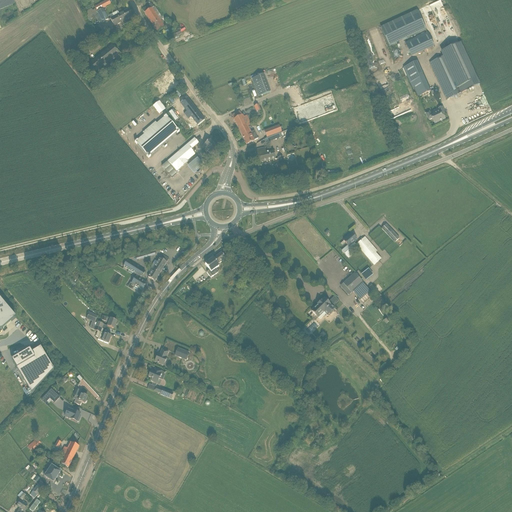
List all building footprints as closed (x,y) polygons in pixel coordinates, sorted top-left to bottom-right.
[(0,0),(0,9),(17,3),(16,0),(0,0)] [(88,11),(84,13),(87,17),(103,9),(111,4),(108,0),(100,4),(94,7),(95,9),(89,12),(88,11)] [(145,13),(144,13),(157,32),(165,27),(160,21),(163,19),(154,7),(151,4),(142,10),(145,13)] [(442,6),(434,10),(439,21),(448,16),(442,6)] [(103,9),(87,17),(89,20),(98,15),(102,23),(109,19),(103,9)] [(111,18),(110,18),(114,26),(132,16),(128,9),(114,16),(111,18)] [(380,27),(389,47),(426,30),(417,10),(380,27)] [(405,43),(412,57),(434,47),(427,32),(405,43)] [(443,57),(430,63),(447,100),(461,93),(479,85),(460,43),(444,51),(441,52),(443,57)] [(108,64),(107,62),(115,56),(119,52),(112,45),(109,49),(108,48),(86,66),(92,74),(103,65),(104,67),(108,64)] [(430,92),(417,62),(403,68),(405,72),(411,69),(423,95),(430,92)] [(251,79),(258,97),(270,92),(264,74),(251,79)] [(151,83),(139,92),(143,97),(141,98),(149,108),(157,101),(155,99),(158,96),(162,94),(154,84),(153,85),(151,83)] [(331,94),(293,109),(299,125),(337,110),(331,94)] [(187,98),(180,104),(186,112),(184,114),(188,119),(191,117),(197,126),(205,120),(187,98)] [(154,105),(159,114),(166,110),(161,101),(154,105)] [(425,113),(429,120),(432,119),(435,124),(446,119),(443,114),(445,113),(443,107),(438,109),(439,112),(431,115),(430,111),(425,113)] [(242,115),(241,115),(240,111),(232,115),(234,119),(233,119),(246,145),(254,141),(254,140),(258,138),(254,131),(251,132),(248,126),(247,123),(250,122),(247,116),(244,117),(242,115)] [(143,133),(144,134),(137,140),(135,142),(137,144),(147,155),(146,156),(148,158),(151,156),(150,156),(162,146),(165,148),(166,147),(167,146),(165,143),(177,133),(179,131),(177,129),(167,118),(168,118),(166,115),(163,117),(164,118),(157,124),(155,122),(143,133)] [(276,127),(269,129),(272,135),(278,133),(281,131),(279,127),(276,128),(276,127)] [(193,148),(198,143),(194,139),(166,162),(176,174),(178,173),(176,171),(179,169),(187,163),(187,161),(195,154),(193,153),(194,152),(193,148)] [(203,146),(210,154),(218,148),(210,139),(203,146)] [(254,150),(257,163),(275,159),(273,150),(265,152),(264,148),(254,150)] [(204,164),(197,156),(187,165),(194,173),(204,164)] [(382,229),(395,243),(399,239),(386,225),(382,229)] [(358,248),(374,266),(381,260),(363,239),(359,242),(351,234),(343,241),(346,245),(347,246),(341,251),(348,259),(354,253),(351,249),(357,244),(359,247),(358,248)] [(224,262),(227,260),(221,252),(213,258),(205,264),(210,270),(207,273),(210,278),(218,272),(216,269),(219,266),(218,265),(223,261),(224,262)] [(155,282),(169,259),(162,255),(148,277),(155,282)] [(366,280),(373,276),(370,269),(362,273),(366,280)] [(343,284),(340,286),(348,296),(353,292),(358,297),(360,300),(370,291),(354,273),(342,284),(343,284)] [(146,284),(140,280),(141,278),(138,276),(137,275),(135,277),(131,283),(135,286),(135,287),(138,288),(142,290),(146,284)] [(331,300),(335,304),(339,300),(335,296),(331,300)] [(0,330),(2,330),(16,318),(0,299),(0,330)] [(312,313),(317,319),(324,313),(327,317),(334,309),(324,299),(321,302),(321,301),(317,305),(318,305),(311,312),(312,313)] [(95,323),(97,316),(89,313),(86,320),(93,323),(92,328),(94,330),(97,332),(95,337),(98,339),(98,340),(108,344),(111,337),(105,334),(103,333),(105,330),(102,329),(94,325),(95,323)] [(108,323),(107,326),(114,329),(117,322),(106,317),(104,322),(108,323)] [(314,322),(307,329),(310,332),(317,325),(314,322)] [(13,363),(31,393),(54,370),(40,347),(31,353),(29,350),(16,357),(18,360),(13,363)] [(178,348),(175,356),(186,360),(189,353),(178,348)] [(162,349),(160,355),(158,354),(155,362),(163,366),(166,358),(168,352),(162,349)] [(0,427),(1,427),(27,398),(3,358),(0,360),(0,427)] [(151,379),(152,379),(151,381),(157,384),(161,374),(160,373),(161,371),(155,369),(155,371),(151,370),(148,377),(152,379),(151,379)] [(160,394),(160,395),(170,399),(173,393),(162,389),(162,390),(155,387),(154,391),(160,394)] [(60,397),(51,388),(45,394),(54,403),(60,397)] [(76,389),(73,395),(75,396),(73,399),(75,400),(74,403),(80,405),(81,403),(84,404),(85,403),(86,403),(86,402),(86,401),(87,397),(83,395),(78,393),(80,390),(76,389)] [(80,415),(68,409),(65,417),(77,422),(77,421),(78,422),(80,418),(79,418),(80,415)] [(27,447),(31,452),(41,444),(37,439),(27,447)] [(64,457),(60,464),(68,468),(79,447),(70,442),(67,449),(64,447),(60,455),(64,457)] [(58,476),(60,472),(51,466),(44,477),(53,482),(56,479),(58,476)] [(40,482),(30,495),(34,498),(44,486),(40,482)] [(17,506),(24,511),(28,505),(20,500),(17,506)]
